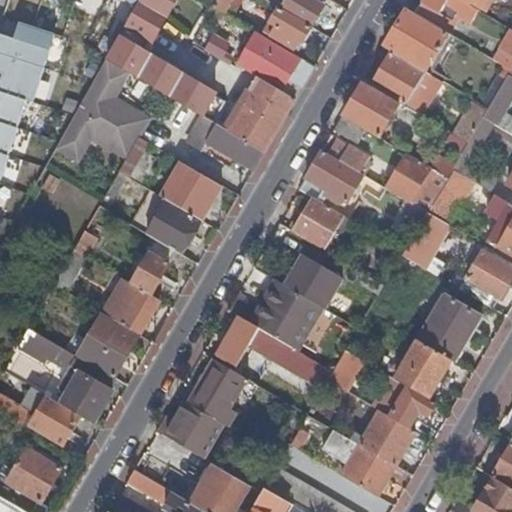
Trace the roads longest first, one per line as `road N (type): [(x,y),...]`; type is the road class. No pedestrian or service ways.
road 1 (residential): [(83,511),(382,0)]
road 2 (residential): [(511,362),(424,511)]
